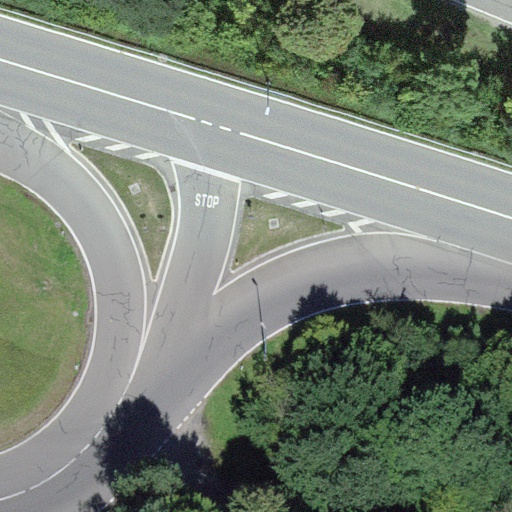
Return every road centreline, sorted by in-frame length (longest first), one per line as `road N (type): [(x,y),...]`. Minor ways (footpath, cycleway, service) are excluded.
road 1 (tertiary): [(157,397),(196,356),(294,290),(394,276),(511,293)]
road 2 (tertiary): [(0,148),(45,169),(84,205),(114,254),(125,340),(93,449)]
road 3 (primary): [(511,221),(216,126)]
road 4 (tertiary): [(157,397),(211,211),(216,126)]
road 5 (primary): [(216,126),(0,62)]
road 6 (track): [(233,511),(214,505),(127,422)]
